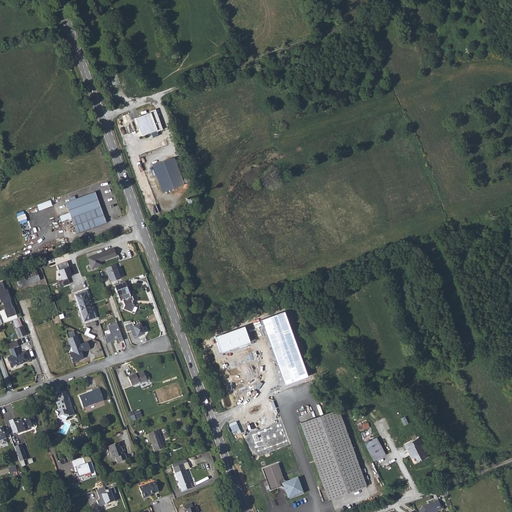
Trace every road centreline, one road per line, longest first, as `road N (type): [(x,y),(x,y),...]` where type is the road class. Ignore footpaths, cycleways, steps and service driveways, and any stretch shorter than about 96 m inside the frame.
road 1 (secondary): [(59,0),(244,511)]
road 2 (residential): [(0,401),(166,341)]
road 3 (track): [(101,117),(253,62)]
